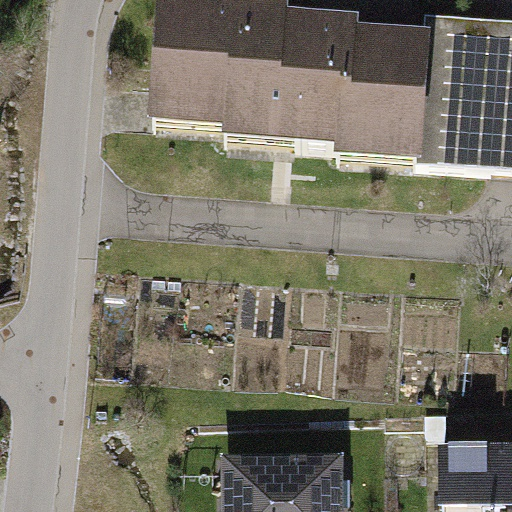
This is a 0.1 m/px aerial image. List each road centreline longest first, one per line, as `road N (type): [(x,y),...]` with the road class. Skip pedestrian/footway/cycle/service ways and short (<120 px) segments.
road 1 (residential): [(82,0),(49,365)]
road 2 (residential): [(49,365),(31,511)]
